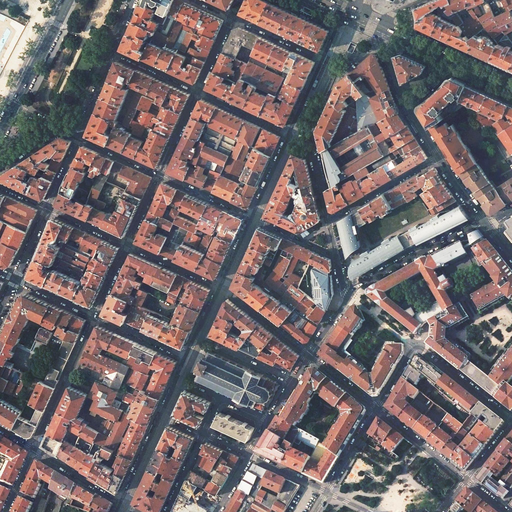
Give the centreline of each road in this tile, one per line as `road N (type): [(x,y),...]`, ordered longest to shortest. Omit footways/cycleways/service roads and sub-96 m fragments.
road 1 (residential): [(511,419),(416,344),(377,408)]
road 2 (primary): [(511,85),(373,20)]
road 3 (secondary): [(373,20),(405,108),(435,157)]
road 4 (residential): [(484,225),(425,248),(351,294)]
road 5 (residential): [(33,448),(94,315)]
road 6 (residential): [(328,217),(435,157)]
